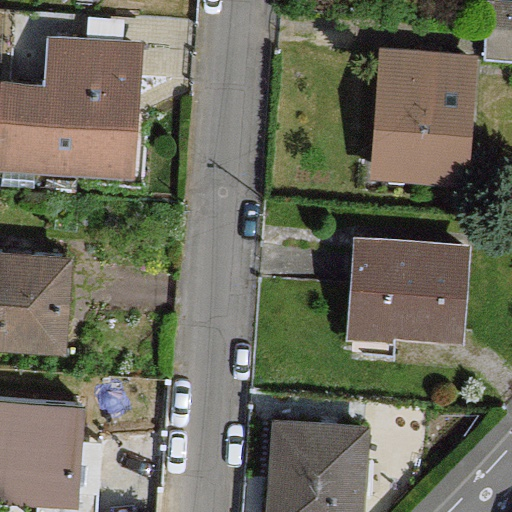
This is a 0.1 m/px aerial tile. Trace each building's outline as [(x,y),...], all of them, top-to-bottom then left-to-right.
[(511,2),(491,2),(490,57),(511,57),(511,2)] [(137,45),(54,40),(52,87),(8,85),(3,162),(129,169),(137,45)] [(473,59),(388,54),(381,166),(465,171),(473,59)] [(465,249),(364,241),(356,352),(396,355),(398,327),(459,332),(465,249)] [(62,260),(0,255),(0,330),(56,335),(62,260)] [(78,400),(0,394),(0,481),(37,485),(35,511),(94,511),(97,488),(72,487),(74,459),(63,458),(64,448),(75,448),(78,400)] [(353,511),(360,418),(278,412),(270,511),(353,511)]
